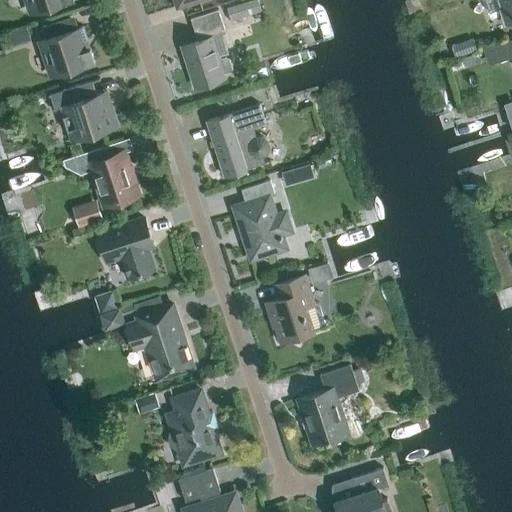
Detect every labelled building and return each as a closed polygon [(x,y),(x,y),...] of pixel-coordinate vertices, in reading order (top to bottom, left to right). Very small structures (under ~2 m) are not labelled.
[(28,0),(32,12),(69,0),(28,0)] [(246,0),(227,6),(231,20),(261,10),(258,0),(246,0)] [(507,22),(511,19),(511,0),(501,0),(505,9),(503,10),(507,22)] [(225,76),(224,73),(231,71),(233,67),(230,58),(226,56),(219,58),(212,37),(226,32),(218,9),(191,18),(198,40),(183,45),(196,86),(225,76)] [(72,29),(68,17),(42,26),(46,37),(41,39),(53,75),(95,61),(83,25),(72,29)] [(27,27),(8,33),(11,44),(30,38),(27,27)] [(456,57),(476,50),(473,38),(452,45),(456,57)] [(511,38),(488,47),(493,63),(511,56),(511,38)] [(463,57),(465,65),(474,62),(472,54),(463,57)] [(116,125),(110,108),(107,109),(101,92),(94,95),(89,81),(49,94),(53,109),(60,107),(71,138),(64,141),(64,142),(116,125)] [(237,99),(235,93),(227,96),(229,102),(237,99)] [(269,147),(269,143),(267,139),(264,137),(260,136),(256,136),(253,126),(266,122),(260,103),(207,120),(224,175),(268,161),(268,160),(264,161),(262,155),(266,153),(268,150),(269,147)] [(137,192),(124,152),(113,156),(109,144),(64,159),(66,165),(80,172),(94,168),(105,202),(137,192)] [(296,167),(300,180),(314,175),(310,162),(296,167)] [(275,215),(269,195),(275,193),(270,179),(242,189),(246,202),(234,205),(242,228),(240,232),(243,240),(246,241),(251,258),(286,247),(281,233),(291,230),(285,212),(275,215)] [(93,200),(72,206),(79,226),(100,219),(93,200)] [(107,217),(116,214),(114,209),(105,212),(107,217)] [(91,230),(99,227),(97,221),(103,219),(103,218),(100,219),(79,226),(73,228),(76,241),(93,235),(91,230)] [(128,277),(155,268),(147,246),(154,244),(145,218),(97,233),(106,259),(121,255),(128,277)] [(328,260),(307,267),(312,282),(333,275),(328,260)] [(266,302),(274,326),(276,325),(281,341),(311,331),(303,307),(315,303),(306,273),(274,283),(279,297),(266,302)] [(118,308),(112,290),(95,296),(101,314),(118,308)] [(139,320),(126,324),(133,347),(146,343),(157,377),(193,366),(173,303),(137,315),(139,320)] [(124,323),(120,308),(118,308),(101,314),(106,329),(124,323)] [(297,398),(312,443),(327,439),(328,440),(350,433),(338,396),(359,389),(351,364),(320,373),(325,389),(297,398)] [(184,463),(221,451),(201,389),(173,397),(177,410),(168,413),(173,429),(171,433),(170,436),(171,440),(173,443),(175,446),(179,447),(184,463)] [(160,406),(155,391),(135,397),(140,412),(160,406)] [(240,511),(234,493),(222,497),(219,490),(220,489),(213,466),(179,477),(186,501),(201,496),(203,503),(186,509),(186,511),(240,511)] [(339,511),(392,511),(387,497),(382,499),(379,487),(389,484),(383,466),(351,477),(356,493),(336,500),(339,511)]
